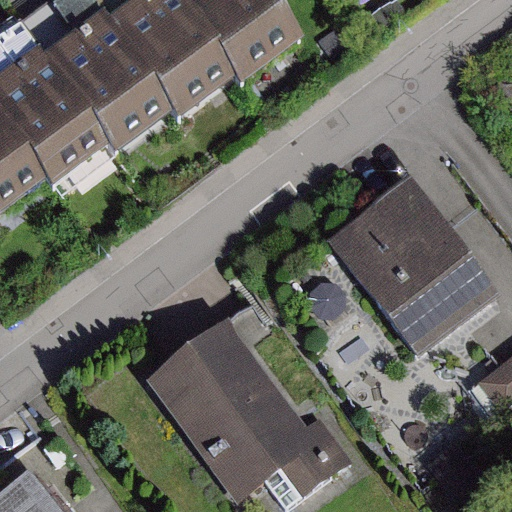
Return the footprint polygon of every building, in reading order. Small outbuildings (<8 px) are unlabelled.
[(61,0),(51,0),(0,39),(0,221),(7,230),(58,191),(66,202),(122,159),(127,166),(182,124),(187,132),(245,87),(253,97),(312,52),(271,0),(97,0),(75,17),(61,0)] [(413,361),(421,371),(502,310),(494,300),(476,274),(412,190),(330,251),(394,336),(413,361)] [(236,336),(158,394),(246,511),(253,511),(298,479),(318,505),(365,470),(334,429),(316,442),(236,336)] [(511,365),(479,391),(504,423),(511,416),(511,365)] [(458,451),(431,472),(456,504),(483,483),(458,451)] [(49,511),(30,487),(0,509),(0,511),(49,511)]
